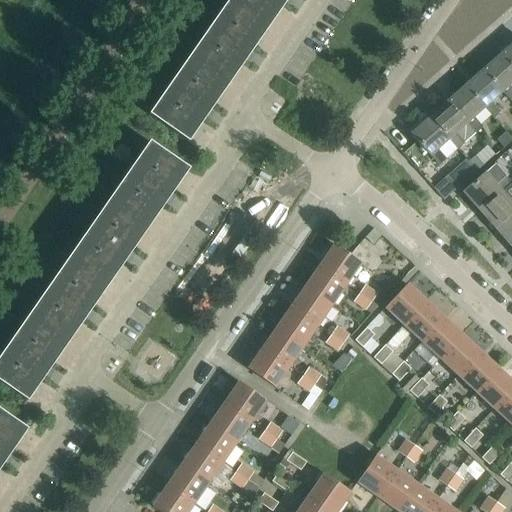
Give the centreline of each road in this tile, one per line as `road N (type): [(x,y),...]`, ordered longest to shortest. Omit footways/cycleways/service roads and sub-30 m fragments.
road 1 (unclassified): [(153,430),(331,170)]
road 2 (residential): [(88,384),(94,358),(246,116)]
road 3 (residential): [(511,325),(374,197),(331,170)]
road 4 (unclassified): [(331,170),(449,0)]
road 5 (residential): [(2,511),(88,384)]
road 6 (residential): [(246,116),(322,0)]
